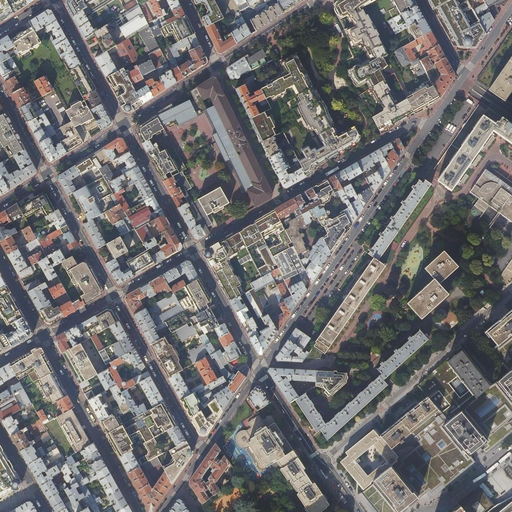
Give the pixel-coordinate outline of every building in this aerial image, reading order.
[(0,0),(0,22),(14,13),(7,0),(6,0),(0,0)] [(22,9),(28,5),(24,0),(8,0),(7,0),(14,13),(22,9)] [(66,0),(65,4),(72,17),(83,11),(88,8),(91,15),(114,0),(66,0)] [(135,0),(124,7),(126,12),(138,4),(137,2),(136,0),(135,0)] [(172,11),(181,7),(177,0),(149,0),(148,1),(152,9),(152,10),(154,14),(155,14),(157,19),(163,16),(168,13),(166,8),(164,9),(161,10),(158,1),(160,0),(166,0),(172,10),(171,10),(171,12),(172,11)] [(207,27),(214,24),(224,19),(215,2),(214,1),(214,0),(193,0),(196,4),(196,5),(202,2),(203,1),(205,1),(204,3),(207,4),(210,11),(209,13),(211,14),(210,16),(208,15),(203,18),(204,21),(207,27)] [(219,0),(215,2),(224,19),(225,20),(232,17),(222,0),(219,0)] [(265,7),(267,6),(267,5),(266,3),(267,2),(271,0),(233,0),(239,12),(248,7),(255,10),(256,13),(265,7)] [(277,0),(276,1),(278,3),(282,11),(301,0),(277,0)] [(349,16),(349,17),(361,11),(359,9),(374,0),(339,0),(337,2),(334,4),(341,19),(347,15),(348,17),(349,16)] [(414,0),(391,0),(393,2),(394,2),(396,7),(394,8),(398,16),(399,15),(401,14),(408,10),(410,9),(417,5),(414,0)] [(476,48),(486,33),(480,23),(471,28),(463,14),(472,9),(470,5),(467,0),(451,0),(448,2),(447,0),(427,0),(433,10),(438,7),(460,47),(476,48)] [(490,26),(494,21),(490,13),(480,18),(479,16),(478,14),(480,13),(480,14),(481,14),(481,13),(488,9),(482,0),(478,0),(482,5),(476,9),(472,3),(470,5),(472,9),(480,23),(486,33),(490,26)] [(500,4),(498,0),(482,0),(488,9),(490,13),(494,21),(499,14),(500,12),(496,6),(500,4)] [(139,6),(148,23),(152,21),(153,21),(144,3),(139,6)] [(278,17),(284,14),(282,11),(278,3),(271,7),(269,8),(268,5),(267,6),(265,7),(266,8),(262,11),(262,13),(257,16),(256,17),(254,14),(253,15),(252,16),(251,18),(250,20),(251,21),(256,32),(262,28),(278,17)] [(119,28),(126,40),(131,37),(139,33),(149,27),(148,23),(139,6),(138,4),(126,12),(124,14),(129,22),(126,24),(126,22),(124,24),(124,25),(119,28)] [(388,21),(395,34),(409,27),(424,18),(421,12),(417,5),(410,9),(412,11),(409,13),(408,10),(401,14),(406,23),(403,25),(402,23),(398,25),(396,22),(402,20),(399,15),(398,16),(388,21)] [(156,19),(160,28),(186,16),(184,12),(181,7),(172,11),(174,15),(175,15),(175,16),(171,18),(170,17),(168,18),(169,19),(165,21),(163,16),(157,19),(156,19)] [(47,27),(57,21),(52,11),(48,10),(39,16),(29,22),(32,27),(36,33),(44,28),(43,26),(46,25),(47,27)] [(367,52),(382,44),(377,36),(379,35),(367,15),(366,16),(365,15),(362,10),(361,11),(349,17),(352,22),(353,22),(355,26),(351,29),(345,31),(353,46),(358,44),(362,41),(367,52)] [(77,26),(84,39),(98,31),(96,28),(94,30),(88,19),(89,19),(91,20),(93,18),(91,15),(87,17),(83,11),(72,17),(77,26)] [(160,28),(162,33),(164,36),(174,32),(177,38),(175,39),(177,43),(195,35),(191,26),(186,16),(160,28)] [(237,44),(251,35),(242,16),(234,21),(238,26),(235,28),(236,30),(231,33),(237,44)] [(424,18),(409,27),(416,40),(431,31),(430,29),(427,23),(424,18)] [(154,26),(150,28),(154,37),(162,33),(160,28),(156,19),(153,21),(152,21),(154,26)] [(47,27),(46,30),(47,31),(48,33),(55,46),(67,39),(63,31),(57,21),(47,27)] [(229,49),(237,44),(231,33),(225,36),(223,33),(221,34),(222,38),(224,37),(227,41),(223,43),(214,24),(207,27),(206,28),(218,53),(221,54),(229,49)] [(107,51),(116,46),(117,46),(112,38),(113,37),(112,35),(111,36),(106,27),(107,26),(107,25),(100,29),(98,31),(84,39),(88,46),(98,41),(105,52),(107,51)] [(17,51),(38,37),(38,36),(36,33),(32,27),(11,40),(14,47),(16,50),(17,51)] [(131,43),(118,50),(127,66),(133,63),(135,62),(148,54),(160,48),(154,37),(150,28),(149,27),(139,33),(146,46),(139,51),(136,52),(131,43)] [(359,45),(358,44),(353,46),(345,31),(351,29),(350,27),(343,30),(352,49),(359,45)] [(511,30),(477,81),(477,82),(482,85),(487,88),(504,99),(504,100),(511,105),(511,30)] [(431,31),(416,40),(403,47),(406,52),(423,42),(425,46),(420,50),(421,52),(419,54),(420,56),(427,52),(439,44),(435,38),(431,31)] [(11,40),(7,35),(0,39),(0,64),(10,58),(8,54),(5,55),(3,52),(3,51),(6,52),(14,47),(11,40)] [(200,46),(195,35),(177,43),(169,47),(172,53),(189,45),(192,51),(200,46)] [(117,46),(116,46),(118,50),(131,43),(136,52),(139,51),(131,37),(126,40),(117,46)] [(72,47),(67,39),(55,46),(62,59),(64,57),(74,52),(72,47)] [(172,70),(171,70),(177,83),(181,80),(184,78),(179,68),(176,61),(175,59),(172,53),(169,47),(167,42),(164,44),(176,68),(174,69),(173,68),(171,69),(172,70)] [(353,81),(353,82),(354,82),(355,82),(355,83),(356,83),(356,84),(357,84),(357,85),(358,86),(366,82),(368,80),(372,88),(385,80),(384,79),(385,79),(380,71),(383,69),(383,68),(383,67),(384,67),(384,66),(385,66),(385,65),(386,65),(385,63),(386,62),(383,57),(388,55),(382,44),(367,52),(371,59),(350,70),(350,71),(350,72),(350,73),(351,74),(351,75),(350,75),(350,76),(351,77),(351,78),(351,79),(352,80),(353,81)] [(441,75),(433,86),(440,98),(455,78),(454,73),(452,69),(439,44),(427,52),(429,56),(420,61),(426,72),(433,68),(433,66),(431,61),(433,60),(441,73),(441,75)] [(207,60),(200,46),(192,51),(189,52),(192,58),(194,57),(195,60),(190,62),(196,71),(206,64),(207,60)] [(418,76),(426,72),(420,61),(418,57),(417,58),(411,62),(407,54),(406,52),(403,47),(395,51),(397,55),(396,56),(400,63),(402,63),(404,66),(411,62),(418,76)] [(160,48),(148,54),(151,60),(156,70),(157,73),(162,70),(161,67),(167,64),(160,48)] [(113,63),(101,70),(104,75),(106,78),(107,77),(116,72),(124,68),(126,67),(127,66),(118,50),(115,53),(121,63),(119,64),(119,66),(116,68),(113,63)] [(95,58),(101,70),(113,63),(107,51),(95,58)] [(228,75),(231,81),(235,79),(236,79),(237,79),(238,79),(239,78),(240,77),(240,76),(267,63),(260,51),(253,56),(250,58),(248,55),(244,57),(237,62),(231,66),(230,67),(229,68),(228,69),(227,70),(227,72),(227,73),(229,75),(228,75)] [(72,70),(82,65),(79,60),(74,52),(64,57),(65,59),(72,70)] [(410,52),(407,54),(411,62),(417,58),(413,53),(411,54),(410,52)] [(298,95),(298,96),(313,87),(311,84),(311,83),(310,82),(310,81),(309,81),(307,78),(308,78),(307,76),(303,69),(299,61),(298,59),(298,58),(297,58),(297,57),(297,56),(296,56),(295,56),(295,55),(294,55),(294,56),(293,56),(292,56),(292,57),(290,58),(290,56),(281,61),(281,62),(280,63),(285,72),(284,73),(284,74),(277,77),(264,83),(266,87),(261,89),(266,99),(270,97),(271,99),(276,96),(277,97),(281,94),(281,93),(288,90),(287,89),(293,85),(294,86),(299,94),(298,95)] [(0,72),(2,77),(11,72),(10,70),(9,70),(8,70),(5,67),(9,65),(11,68),(13,67),(14,70),(17,68),(11,58),(10,58),(0,64),(0,72)] [(151,60),(137,67),(143,77),(156,70),(151,60)] [(191,74),(196,71),(190,62),(189,61),(179,68),(184,78),(191,74)] [(129,73),(126,67),(124,68),(129,77),(133,85),(142,80),(144,83),(143,83),(145,88),(137,92),(137,93),(143,105),(147,102),(154,98),(146,82),(143,77),(137,67),(135,62),(133,63),(136,69),(129,73)] [(74,81),(83,97),(96,90),(89,78),(87,74),(82,65),(72,70),(69,72),(74,81)] [(4,80),(5,82),(15,76),(20,73),(17,68),(14,70),(11,72),(2,77),(4,80)] [(177,83),(171,70),(166,73),(167,75),(167,76),(166,77),(165,75),(165,74),(160,77),(161,81),(166,90),(172,86),(177,83)] [(120,81),(116,72),(107,77),(110,83),(109,83),(111,87),(117,97),(118,98),(130,91),(130,90),(134,88),(133,85),(129,77),(126,78),(128,82),(125,84),(123,80),(120,81)] [(9,89),(12,94),(22,89),(20,86),(21,86),(20,83),(19,84),(15,76),(5,82),(9,89)] [(34,82),(43,96),(52,91),(44,77),(34,82)] [(153,78),(146,82),(154,98),(160,94),(166,90),(161,81),(159,82),(157,82),(155,83),(153,78)] [(159,112),(156,114),(163,128),(168,126),(169,128),(198,114),(195,109),(203,105),(206,112),(217,133),(212,135),(215,142),(225,162),(230,160),(235,157),(248,184),(243,187),(238,189),(237,190),(247,211),(271,197),(272,194),(241,130),(240,127),(216,79),(212,78),(191,92),(194,98),(174,108),(172,104),(167,107),(159,112)] [(385,110),(393,127),(394,126),(392,123),(403,116),(396,102),(398,101),(396,97),(385,79),(384,79),(385,80),(372,88),(381,104),(385,110)] [(244,107),(250,119),(259,114),(260,114),(255,105),(259,103),(262,107),(268,104),(266,100),(266,99),(261,89),(254,93),(255,95),(250,98),(248,95),(249,94),(245,85),(235,90),(244,107)] [(406,98),(415,114),(420,111),(427,107),(435,103),(434,102),(435,101),(436,101),(437,101),(439,100),(440,98),(433,86),(429,88),(428,86),(406,98)] [(319,135),(333,128),(334,127),(332,123),(331,124),(329,120),(330,120),(327,114),(327,113),(325,109),(323,105),(322,105),(320,100),(320,101),(316,94),(314,91),(315,91),(313,87),(298,96),(301,101),(299,102),(300,105),(298,106),(300,109),(299,109),(302,115),(305,120),(308,126),(308,125),(310,128),(312,127),(314,130),(316,129),(319,135)] [(16,102),(20,109),(30,103),(32,102),(30,99),(28,99),(27,97),(29,96),(27,91),(26,91),(24,88),(22,89),(12,94),(16,102)] [(378,104),(381,104),(372,88),(370,89),(378,104)] [(83,97),(85,101),(88,99),(91,106),(89,107),(91,111),(103,104),(100,98),(96,90),(83,97)] [(404,92),(396,97),(398,101),(396,102),(403,116),(409,113),(411,116),(415,114),(406,98),(404,92)] [(125,96),(118,100),(125,113),(127,113),(129,114),(143,105),(137,93),(128,99),(128,98),(127,98),(126,98),(125,96)] [(85,101),(66,111),(72,122),(75,128),(81,125),(84,124),(88,130),(99,125),(96,121),(96,120),(94,117),(93,115),(91,111),(89,107),(88,106),(86,102),(85,101)] [(24,116),(28,123),(38,117),(40,116),(41,115),(39,111),(35,113),(30,103),(20,109),(24,116)] [(61,142),(67,153),(75,148),(83,143),(75,128),(72,122),(66,111),(62,104),(56,107),(67,125),(61,128),(65,135),(66,135),(68,138),(61,142)] [(96,121),(99,125),(102,131),(112,125),(113,121),(109,114),(103,104),(91,111),(93,115),(98,113),(100,118),(101,118),(101,119),(100,120),(99,119),(96,121)] [(477,104),(433,169),(441,174),(437,180),(451,190),(492,130),(511,143),(511,124),(486,107),(485,109),(477,104)] [(44,114),(50,124),(51,126),(57,122),(51,110),(44,113),(44,114)] [(372,118),(381,134),(386,131),(393,127),(385,110),(372,118)] [(217,133),(206,112),(176,126),(178,130),(204,118),(212,135),(217,133)] [(250,119),(261,142),(274,136),(276,136),(272,129),(274,127),(269,117),(267,118),(264,112),(260,114),(259,114),(250,119)] [(0,175),(1,175),(0,172),(0,140),(4,148),(6,147),(9,152),(22,144),(13,128),(5,113),(0,116),(0,175)] [(31,129),(34,134),(42,129),(40,124),(43,122),(46,127),(50,124),(44,114),(41,115),(40,116),(42,120),(40,120),(39,120),(38,121),(37,119),(38,119),(38,117),(28,123),(31,129)] [(137,126),(136,132),(142,144),(149,140),(152,139),(155,144),(156,147),(147,152),(163,182),(168,179),(166,175),(170,173),(173,177),(186,169),(163,128),(156,114),(137,126)] [(42,129),(34,134),(37,139),(39,144),(50,137),(53,135),(56,134),(51,126),(50,124),(46,127),(47,130),(44,131),(43,129),(42,129)] [(299,163),(306,177),(313,173),(314,170),(314,168),(349,148),(355,145),(356,144),(356,143),(359,142),(360,136),(359,133),(355,126),(338,135),(337,132),(336,133),(333,128),(319,135),(323,141),(321,142),(324,146),(316,150),(315,148),(310,150),(308,146),(301,150),(304,156),(301,158),(302,160),(299,162),(299,163)] [(264,148),(269,158),(282,152),(280,148),(279,148),(275,141),(276,140),(274,136),(261,142),(264,148)] [(50,137),(39,144),(45,154),(49,162),(52,163),(67,153),(61,142),(57,145),(58,147),(55,148),(53,144),(54,144),(50,137)] [(112,162),(130,152),(123,139),(119,138),(110,144),(104,148),(112,162)] [(398,138),(390,143),(398,158),(402,153),(405,149),(403,146),(401,147),(400,145),(402,144),(398,138)] [(149,140),(142,144),(145,149),(147,152),(156,147),(155,144),(152,146),(149,140)] [(390,143),(379,149),(390,170),(395,163),(398,158),(390,143)] [(7,153),(10,158),(25,150),(22,144),(9,152),(7,153)] [(112,162),(104,148),(97,152),(83,161),(75,166),(81,175),(95,165),(96,167),(98,169),(99,169),(112,162)] [(379,149),(369,155),(373,164),(374,164),(379,161),(381,163),(380,164),(382,167),(380,168),(379,169),(378,169),(378,170),(377,171),(382,181),(386,175),(390,170),(379,149)] [(18,154),(24,163),(23,166),(23,167),(14,172),(8,162),(11,161),(12,162),(15,160),(13,156),(10,158),(0,163),(0,172),(1,175),(10,190),(36,174),(37,170),(32,162),(25,150),(18,154)] [(130,152),(112,162),(99,169),(103,177),(107,183),(115,179),(110,170),(118,165),(118,166),(119,165),(123,163),(125,162),(127,166),(126,167),(125,166),(122,167),(123,169),(121,170),(123,175),(138,167),(134,159),(130,152)] [(282,152),(269,158),(276,174),(287,169),(290,168),(288,164),(286,164),(283,157),(284,156),(282,152)] [(369,155),(357,162),(362,173),(363,174),(364,173),(364,172),(367,170),(367,171),(371,169),(370,168),(375,166),(374,164),(373,164),(369,155)] [(225,162),(238,189),(243,187),(230,160),(225,162)] [(351,165),(343,170),(348,179),(350,183),(353,181),(352,179),(355,177),(354,176),(355,175),(356,176),(357,176),(362,173),(357,162),(351,165)] [(287,169),(276,174),(283,187),(287,188),(306,177),(299,163),(296,165),(299,170),(295,172),(295,173),(293,174),(288,175),(287,173),(288,173),(287,169)] [(81,175),(75,166),(60,176),(59,180),(64,189),(68,196),(73,193),(77,191),(71,181),(81,175)] [(141,173),(138,167),(123,175),(115,179),(107,183),(109,186),(110,185),(111,185),(111,186),(113,189),(111,190),(114,194),(123,189),(121,186),(122,186),(122,185),(121,182),(122,181),(123,181),(126,179),(125,177),(127,176),(129,176),(132,180),(131,181),(128,183),(127,184),(128,186),(132,184),(134,183),(144,178),(141,173)] [(196,186),(186,169),(173,177),(176,182),(179,187),(181,191),(187,202),(191,200),(186,191),(196,186)] [(340,172),(335,175),(339,183),(344,181),(344,182),(346,181),(346,180),(348,179),(343,170),(340,172)] [(471,191),(485,170),(469,192),(470,192),(471,191)] [(494,177),(485,170),(471,191),(470,192),(479,198),(481,200),(480,201),(481,202),(482,202),(483,202),(484,202),(485,202),(485,201),(486,201),(486,200),(490,202),(488,205),(511,221),(511,196),(510,195),(511,191),(511,189),(503,183),(502,186),(492,179),(494,177)] [(370,188),(374,194),(378,188),(382,181),(377,171),(365,178),(367,181),(369,185),(371,183),(372,185),(370,187),(370,188)] [(0,196),(2,195),(10,190),(1,175),(0,175),(0,196)] [(332,177),(327,179),(332,190),(337,187),(338,189),(337,190),(337,192),(342,189),(342,188),(339,183),(335,175),(332,177)] [(77,191),(73,193),(89,221),(102,214),(103,214),(106,212),(120,204),(114,194),(111,190),(109,186),(107,183),(103,177),(87,185),(77,191)] [(168,179),(163,182),(168,190),(171,196),(181,191),(179,187),(177,188),(175,185),(175,184),(175,183),(176,182),(173,177),(168,179)] [(503,183),(494,177),(492,179),(502,186),(503,183)] [(149,188),(144,178),(134,183),(143,198),(138,201),(140,204),(154,196),(149,188)] [(320,184),(312,188),(321,204),(309,211),(313,219),(317,217),(322,226),(324,227),(327,232),(322,236),(331,255),(338,246),(352,226),(344,211),(341,212),(342,215),(333,220),(329,219),(328,215),(329,214),(330,213),(329,211),(327,210),(325,211),(324,208),(325,204),(329,202),(331,197),(328,192),(332,190),(327,179),(320,184)] [(374,258),(326,326),(338,334),(385,266),(386,265),(384,263),(383,265),(378,261),(378,260),(430,184),(431,185),(431,184),(424,179),(424,180),(423,183),(418,180),(417,180),(418,181),(415,185),(414,187),(412,186),(411,188),(413,189),(405,201),(405,200),(403,202),(402,201),(401,203),(402,204),(394,216),(393,217),(391,216),(390,218),(392,220),(387,227),(386,227),(386,228),(383,232),(382,234),(380,233),(379,235),(381,236),(373,248),(372,248),(371,249),(369,248),(368,250),(370,252),(369,254),(368,253),(368,254),(374,258)] [(123,189),(114,194),(120,204),(122,208),(125,212),(130,209),(121,194),(125,192),(125,193),(134,188),(132,184),(128,186),(123,189)] [(350,204),(357,217),(360,213),(363,209),(356,195),(352,187),(351,184),(342,188),(342,189),(348,199),(354,196),(354,197),(353,198),(353,199),(355,198),(356,201),(350,204)] [(228,201),(221,188),(217,190),(224,203),(228,201)] [(309,211),(321,204),(312,188),(304,193),(293,199),(299,208),(301,211),(303,214),(309,211)] [(356,195),(363,209),(368,201),(374,194),(370,188),(356,195)] [(344,211),(352,226),(357,217),(350,204),(348,199),(342,189),(337,192),(344,203),(345,203),(348,208),(344,211)] [(224,203),(217,190),(214,192),(213,190),(204,196),(205,197),(199,201),(206,213),(212,210),(213,211),(222,206),(221,205),(224,203)] [(175,203),(178,208),(188,203),(187,202),(181,191),(171,196),(175,203)] [(18,206),(24,216),(40,207),(46,217),(56,211),(46,194),(44,195),(43,193),(18,206)] [(158,203),(154,196),(140,204),(130,209),(125,212),(127,217),(131,223),(132,224),(149,215),(151,214),(149,210),(150,209),(148,206),(150,205),(153,205),(156,211),(161,209),(158,203)] [(481,200),(479,198),(474,205),(483,212),(488,205),(490,202),(486,200),(486,201),(485,201),(485,202),(484,202),(483,202),(482,202),(481,202),(480,201),(481,200)] [(274,210),(282,225),(285,223),(282,217),(293,211),(297,217),(303,214),(301,211),(299,208),(293,199),(284,204),(274,210)] [(193,203),(191,200),(187,202),(188,203),(189,206),(193,213),(198,221),(200,224),(202,229),(204,232),(205,234),(206,235),(210,233),(206,227),(211,224),(206,213),(199,201),(198,200),(193,203)] [(22,217),(24,216),(18,206),(17,203),(12,207),(5,211),(10,220),(13,219),(14,221),(17,219),(16,217),(17,217),(18,219),(20,218),(21,217),(20,215),(21,215),(22,217)] [(189,206),(188,203),(178,208),(185,221),(192,235),(202,229),(200,224),(196,227),(195,224),(196,224),(195,222),(198,221),(193,213),(191,214),(188,207),(189,206)] [(120,204),(106,212),(113,225),(115,224),(121,236),(129,232),(131,231),(127,225),(131,223),(127,217),(121,220),(116,211),(122,208),(120,204)] [(163,213),(161,209),(156,211),(152,214),(151,214),(149,215),(132,224),(135,229),(143,243),(147,241),(150,240),(153,238),(145,225),(149,223),(164,215),(163,213)] [(46,217),(45,217),(46,220),(52,217),(55,222),(63,217),(61,215),(58,210),(56,211),(46,217)] [(255,221),(263,237),(268,234),(269,236),(277,231),(282,242),(282,244),(275,247),(275,246),(269,250),(273,257),(286,250),(293,246),(282,225),(274,210),(264,216),(255,221)] [(0,228),(4,226),(3,224),(6,222),(6,221),(7,221),(7,220),(8,220),(9,223),(11,222),(10,220),(5,211),(0,214),(0,228)] [(282,225),(293,246),(300,260),(305,258),(309,260),(312,261),(322,268),(328,259),(331,255),(322,236),(313,248),(314,248),(311,252),(308,249),(307,250),(301,239),(301,238),(303,237),(304,235),(303,234),(302,233),(299,234),(298,231),(299,228),(302,227),(303,228),(304,229),(306,228),(306,226),(305,225),(310,223),(311,220),(313,219),(309,211),(303,214),(297,217),(285,223),(282,225)] [(89,221),(84,224),(87,230),(96,247),(98,249),(106,244),(95,223),(105,218),(103,214),(102,214),(89,221)] [(168,222),(164,215),(149,223),(151,227),(157,223),(158,225),(155,227),(156,228),(160,234),(171,228),(168,222)] [(53,222),(57,230),(67,225),(65,222),(63,217),(55,222),(53,222)] [(258,269),(262,277),(270,273),(278,268),(273,257),(269,250),(263,237),(255,221),(242,229),(238,231),(245,245),(247,247),(255,243),(266,265),(258,269)] [(0,239),(0,242),(11,236),(13,235),(17,233),(11,222),(9,223),(4,226),(0,228),(0,234),(8,230),(6,227),(8,226),(12,232),(2,237),(1,239),(0,239)] [(38,241),(43,250),(46,256),(57,251),(51,240),(62,233),(63,235),(63,237),(63,238),(63,239),(64,239),(65,239),(67,238),(69,244),(75,240),(72,233),(67,225),(57,230),(46,236),(38,241)] [(30,243),(35,239),(37,239),(34,233),(29,226),(22,230),(30,243)] [(181,250),(181,246),(171,228),(160,234),(154,237),(158,244),(160,248),(166,258),(174,254),(181,250)] [(34,233),(37,239),(38,241),(46,236),(42,229),(36,232),(34,233)] [(135,229),(131,231),(129,232),(137,247),(143,243),(135,229)] [(202,229),(192,235),(194,238),(194,239),(196,239),(198,239),(206,235),(205,234),(203,235),(202,233),(204,232),(202,229)] [(228,258),(234,254),(240,252),(239,249),(245,245),(238,231),(225,238),(212,246),(206,250),(204,256),(209,265),(215,275),(222,288),(229,300),(240,296),(243,295),(238,287),(241,285),(238,280),(236,275),(235,276),(230,269),(227,262),(228,258)] [(0,242),(3,248),(7,255),(18,249),(11,236),(0,242)] [(110,243),(107,244),(115,258),(117,258),(122,255),(128,251),(120,237),(110,243)] [(147,241),(143,243),(147,249),(147,250),(158,244),(154,237),(153,238),(150,240),(151,242),(149,243),(147,241)] [(30,243),(24,246),(28,252),(39,246),(35,239),(30,243)] [(75,240),(69,244),(62,248),(64,251),(68,249),(69,250),(78,245),(77,244),(75,240)] [(13,265),(17,274),(28,268),(22,257),(24,256),(20,248),(18,249),(7,255),(13,265)] [(151,253),(149,254),(156,264),(162,261),(166,258),(160,248),(158,249),(160,251),(156,253),(155,252),(154,253),(154,254),(153,255),(151,253)] [(52,267),(62,262),(65,260),(60,249),(57,251),(46,256),(47,257),(48,259),(51,257),(54,263),(51,265),(52,267)] [(128,265),(134,276),(139,273),(156,264),(149,254),(147,250),(147,249),(126,262),(128,265)] [(273,257),(278,268),(284,281),(287,279),(298,274),(286,250),(273,257)] [(432,260),(423,268),(433,279),(407,304),(421,319),(438,303),(447,294),(438,284),(445,276),(446,275),(456,265),(442,250),(432,260)] [(30,267),(33,265),(38,262),(44,259),(40,252),(29,258),(32,264),(29,265),(30,267)] [(122,255),(117,258),(122,266),(123,266),(123,267),(125,266),(128,265),(126,262),(122,255)] [(80,296),(85,305),(101,296),(101,295),(102,294),(103,293),(103,292),(103,291),(103,290),(90,266),(88,267),(87,264),(85,265),(84,264),(83,263),(78,266),(72,256),(65,260),(62,262),(80,296)] [(38,262),(49,280),(57,276),(55,273),(53,274),(52,272),(54,270),(52,267),(51,265),(49,266),(47,264),(50,262),(48,259),(47,257),(45,258),(44,259),(38,262)] [(115,258),(106,264),(109,270),(111,273),(119,268),(120,268),(115,258)] [(305,258),(300,260),(304,267),(309,260),(305,258)] [(509,282),(511,279),(511,259),(502,274),(509,282)] [(185,273),(191,283),(199,278),(190,262),(186,261),(176,267),(181,276),(185,273)] [(305,270),(312,283),(318,274),(322,268),(312,261),(305,270)] [(17,274),(20,279),(34,272),(34,271),(36,270),(33,265),(30,267),(28,268),(17,274)] [(119,268),(111,273),(116,283),(120,285),(127,281),(134,276),(128,265),(125,266),(127,268),(128,269),(121,272),(119,268)] [(162,275),(167,283),(181,276),(176,267),(170,270),(162,275)] [(278,268),(270,273),(274,281),(277,287),(291,314),(294,309),(296,305),(292,296),(286,299),(284,295),(286,295),(285,294),(286,293),(282,285),(286,283),(284,281),(278,268)] [(262,277),(251,283),(254,289),(255,292),(274,281),(270,273),(262,277)] [(507,284),(509,282),(502,274),(500,276),(507,284)] [(174,293),(173,293),(170,288),(167,283),(162,275),(157,278),(149,282),(156,294),(159,292),(160,293),(163,291),(162,290),(164,289),(163,287),(164,286),(168,292),(170,295),(174,293)] [(186,285),(184,287),(189,296),(179,302),(184,311),(194,305),(199,314),(209,308),(207,304),(209,303),(208,302),(210,301),(210,300),(210,299),(210,298),(199,278),(191,283),(186,285)] [(287,279),(284,281),(286,283),(288,288),(293,285),(290,281),(287,279)] [(170,288),(173,293),(184,287),(186,285),(183,280),(170,288)] [(292,296),(296,305),(302,297),(307,290),(302,281),(293,285),(288,288),(292,296)] [(25,287),(28,292),(37,287),(36,285),(35,285),(34,283),(33,283),(32,282),(25,287)] [(28,292),(38,311),(51,305),(51,304),(49,300),(47,301),(42,290),(48,287),(45,282),(37,287),(28,292)] [(49,289),(54,299),(66,292),(61,282),(49,289)] [(156,294),(149,282),(126,296),(125,298),(125,299),(134,315),(145,309),(141,301),(139,302),(138,300),(139,299),(140,300),(147,296),(148,296),(149,298),(156,294)] [(0,303),(13,296),(7,285),(0,289),(0,303)] [(279,304),(283,313),(271,320),(278,332),(291,314),(277,287),(271,290),(275,297),(277,296),(278,299),(275,300),(278,305),(279,304)] [(243,295),(240,296),(242,299),(245,304),(246,307),(248,311),(252,318),(254,321),(261,317),(265,325),(268,323),(269,326),(260,331),(260,332),(262,335),(268,346),(273,339),(278,332),(271,320),(267,313),(265,315),(262,311),(265,309),(258,297),(255,292),(254,289),(243,295)] [(490,296),(483,289),(480,292),(487,299),(490,296)] [(179,302),(174,293),(170,295),(148,307),(152,315),(158,311),(159,311),(175,302),(177,306),(160,315),(154,318),(155,320),(154,321),(156,324),(157,324),(158,326),(184,311),(179,302)] [(264,294),(258,297),(265,309),(267,312),(272,309),(264,294)] [(0,303),(0,309),(1,308),(4,313),(5,313),(5,314),(7,313),(8,314),(10,313),(16,322),(24,317),(13,296),(0,303)] [(72,303),(76,310),(80,308),(85,305),(80,296),(75,299),(76,301),(72,303)] [(240,296),(229,300),(232,307),(236,313),(246,307),(245,304),(242,305),(240,300),(242,299),(240,296)] [(59,307),(64,317),(70,313),(76,310),(72,303),(71,301),(59,307)] [(51,305),(38,311),(45,323),(51,324),(51,325),(58,320),(64,317),(58,305),(53,308),(53,307),(52,307),(51,305)] [(110,326),(120,321),(113,308),(107,306),(102,309),(94,314),(100,324),(100,325),(103,330),(110,326)] [(246,307),(236,313),(239,319),(241,324),(250,319),(246,312),(248,311),(246,307)] [(194,328),(200,337),(205,334),(212,330),(219,326),(209,308),(199,314),(196,315),(201,324),(194,328)] [(507,369),(508,371),(496,381),(491,385),(476,398),(466,407),(462,410),(449,420),(442,413),(439,416),(414,436),(418,441),(423,447),(418,450),(414,446),(407,452),(399,459),(401,462),(398,465),(395,467),(393,465),(392,466),(383,473),(374,480),(372,481),(361,490),(365,495),(365,496),(366,497),(366,496),(367,498),(368,499),(374,506),(373,506),(374,507),(376,509),(376,510),(378,511),(401,511),(402,511),(403,510),(404,509),(406,507),(406,508),(407,507),(403,503),(406,501),(409,498),(412,496),(415,494),(418,497),(419,496),(422,494),(424,492),(425,491),(427,493),(428,494),(430,495),(432,495),(433,494),(434,494),(436,492),(437,492),(436,491),(437,490),(438,490),(439,489),(440,488),(441,488),(444,486),(446,484),(448,482),(448,483),(449,482),(452,479),(458,474),(458,475),(459,474),(460,473),(461,472),(461,473),(461,472),(467,467),(470,465),(471,465),(470,464),(472,463),(473,463),(473,462),(475,460),(470,454),(469,453),(468,451),(465,447),(464,447),(462,445),(463,444),(462,443),(466,439),(469,442),(473,447),(475,445),(477,444),(477,443),(479,445),(480,446),(484,451),(485,452),(487,450),(488,451),(488,450),(490,448),(490,449),(491,448),(499,441),(500,441),(502,439),(503,438),(511,431),(511,430),(511,308),(509,310),(486,330),(497,343),(490,350),(507,369)] [(145,309),(134,315),(139,325),(144,333),(155,327),(145,309)] [(189,319),(184,311),(158,326),(157,326),(155,327),(144,333),(148,340),(150,345),(160,339),(156,332),(166,327),(169,330),(161,334),(163,338),(191,323),(189,319)] [(83,336),(85,340),(90,337),(87,331),(100,324),(94,314),(86,319),(76,324),(83,336)] [(192,324),(197,322),(195,316),(189,319),(191,323),(192,324)] [(24,317),(16,322),(12,323),(11,324),(12,326),(13,325),(14,328),(15,327),(16,329),(17,330),(17,332),(15,332),(14,333),(13,331),(10,333),(7,334),(6,333),(4,328),(2,329),(12,347),(21,342),(32,336),(33,332),(24,317)] [(11,324),(12,323),(9,318),(8,319),(7,321),(5,321),(4,323),(1,322),(0,323),(0,330),(2,329),(4,328),(11,324)] [(250,319),(241,324),(246,331),(249,338),(258,333),(255,329),(256,328),(257,329),(258,328),(254,321),(252,318),(250,319)] [(118,341),(128,336),(125,329),(120,321),(110,326),(118,341)] [(73,347),(78,344),(76,340),(75,341),(74,339),(75,337),(77,336),(78,337),(80,337),(83,336),(76,324),(71,327),(65,331),(70,341),(71,343),(73,347)] [(224,324),(219,326),(212,330),(214,333),(216,331),(218,336),(216,337),(216,338),(215,339),(216,340),(219,338),(229,332),(227,329),(224,324)] [(97,334),(103,330),(100,325),(94,329),(97,334)] [(163,338),(160,339),(150,345),(157,357),(166,373),(169,378),(179,372),(195,363),(205,358),(207,357),(205,353),(209,352),(205,346),(200,337),(193,326),(190,328),(188,325),(163,338)] [(338,334),(326,326),(315,342),(316,342),(327,350),(338,334)] [(296,328),(292,333),(288,340),(303,350),(311,338),(296,328)] [(0,347),(3,353),(12,347),(2,329),(0,330),(0,347)] [(299,397),(295,400),(296,400),(316,432),(317,433),(321,429),(324,434),(323,434),(327,440),(328,440),(328,439),(333,434),(351,418),(380,392),(387,386),(388,386),(383,380),(384,379),(385,379),(385,378),(386,377),(387,376),(427,340),(428,340),(428,339),(419,330),(419,331),(419,332),(412,338),(412,337),(410,339),(409,338),(407,339),(409,341),(398,350),(396,352),(395,350),(393,352),(395,353),(384,363),(383,364),(381,363),(379,365),(381,366),(377,370),(376,369),(381,375),(379,376),(378,376),(378,377),(373,382),(372,382),(369,385),(368,386),(362,392),(361,392),(358,395),(357,396),(351,402),(350,402),(346,405),(347,406),(346,406),(339,413),(338,412),(335,415),(336,416),(328,423),(327,422),(325,424),(321,417),(322,417),(319,413),(319,414),(318,413),(313,405),(313,404),(311,401),(310,401),(305,394),(306,393),(305,393),(299,397)] [(58,348),(61,353),(73,347),(71,343),(69,344),(69,343),(67,343),(66,342),(68,341),(69,341),(69,342),(70,341),(65,331),(55,337),(54,340),(58,348)] [(232,338),(229,332),(219,338),(224,347),(234,342),(232,338)] [(258,333),(249,338),(254,347),(258,354),(260,354),(262,355),(268,346),(262,335),(259,336),(258,333)] [(91,337),(99,351),(104,348),(96,334),(91,337)] [(210,343),(205,334),(200,337),(205,346),(210,343)] [(99,351),(106,365),(135,349),(132,343),(128,336),(118,341),(115,343),(112,344),(104,348),(99,351)] [(306,351),(305,353),(303,351),(304,350),(303,350),(288,340),(282,348),(275,357),(277,361),(302,362),(309,353),(306,351)] [(210,343),(205,346),(211,355),(216,352),(211,344),(213,343),(212,342),(210,343)] [(237,346),(234,342),(224,347),(226,351),(222,353),(220,350),(216,352),(211,355),(213,358),(215,357),(216,359),(238,348),(237,346)] [(327,350),(316,342),(314,346),(325,353),(327,350)] [(70,369),(89,359),(80,343),(78,344),(73,347),(61,353),(67,363),(70,369)] [(442,413),(449,420),(462,410),(466,407),(476,398),(491,385),(490,385),(489,382),(487,380),(485,378),(483,375),(471,359),(468,356),(463,349),(461,347),(436,370),(433,373),(418,386),(426,396),(442,413)] [(29,374),(34,382),(40,379),(54,371),(46,357),(45,357),(43,353),(44,352),(42,349),(36,348),(26,354),(17,358),(9,363),(16,375),(18,380),(29,374)] [(229,385),(234,394),(238,390),(240,386),(249,373),(249,369),(246,363),(236,369),(234,369),(231,366),(227,362),(242,355),(238,348),(216,359),(214,361),(223,376),(226,380),(228,377),(232,380),(231,381),(228,379),(228,380),(230,382),(228,384),(229,385)] [(135,349),(106,365),(108,369),(110,373),(115,381),(117,384),(121,392),(128,389),(129,388),(150,376),(148,371),(139,376),(139,375),(126,382),(125,382),(125,381),(124,381),(123,381),(116,370),(116,369),(117,368),(117,367),(117,366),(124,362),(123,361),(129,358),(135,367),(134,368),(137,372),(146,368),(135,349)] [(205,358),(195,363),(207,385),(218,379),(205,358)] [(97,375),(98,374),(89,359),(70,369),(75,378),(79,385),(87,380),(97,375)] [(0,376),(3,382),(16,375),(9,363),(3,367),(0,368),(0,376)] [(279,388),(289,403),(295,400),(299,397),(289,382),(290,380),(316,382),(317,370),(270,368),(268,371),(279,388)] [(110,373),(108,369),(98,374),(97,375),(106,391),(110,388),(117,384),(115,381),(112,382),(108,374),(110,373)] [(322,371),(317,370),(316,382),(315,386),(323,387),(323,388),(324,388),(326,391),(324,392),(328,397),(331,395),(332,395),(333,395),(335,393),(327,384),(328,371),(322,371)] [(54,371),(40,379),(41,382),(44,386),(42,387),(47,398),(48,397),(49,396),(51,400),(53,403),(56,401),(67,395),(66,392),(54,371)] [(337,371),(328,371),(327,384),(335,393),(347,383),(348,373),(339,372),(338,372),(337,371)] [(179,372),(169,378),(175,389),(181,400),(204,387),(202,383),(191,389),(192,391),(190,392),(179,372)] [(162,397),(150,376),(129,388),(131,390),(138,386),(137,385),(140,384),(151,404),(151,405),(150,405),(150,406),(149,407),(150,408),(150,409),(164,401),(162,397)] [(218,379),(207,385),(212,392),(213,391),(212,389),(225,382),(226,384),(228,383),(227,382),(226,380),(223,376),(218,379)] [(89,384),(87,380),(79,385),(81,389),(89,384)] [(13,385),(11,386),(11,387),(7,389),(11,396),(23,388),(19,382),(14,385),(13,385)] [(0,401),(11,396),(7,389),(0,392),(0,389),(4,387),(2,384),(0,385),(0,401)] [(121,392),(117,384),(110,388),(113,394),(112,395),(115,400),(116,400),(119,406),(127,402),(122,393),(121,394),(121,395),(120,396),(118,393),(119,392),(120,392),(121,392)] [(204,387),(181,400),(186,409),(191,418),(191,417),(199,411),(198,409),(199,408),(198,407),(199,406),(198,405),(198,402),(200,401),(203,408),(206,405),(207,404),(215,398),(213,395),(212,392),(207,385),(204,387)] [(229,385),(213,395),(215,398),(223,411),(229,402),(234,394),(229,385)] [(252,392),(248,398),(252,404),(254,408),(257,406),(257,405),(258,404),(258,405),(259,405),(260,405),(259,406),(261,409),(271,402),(260,386),(256,386),(252,392)] [(32,404),(23,388),(11,396),(0,401),(0,416),(2,421),(18,412),(23,409),(32,404)] [(127,391),(128,389),(121,392),(122,393),(127,402),(132,412),(135,411),(138,416),(147,410),(146,407),(143,403),(137,406),(133,399),(131,398),(127,391)] [(88,401),(95,397),(92,390),(84,394),(88,401)] [(113,415),(112,413),(109,414),(106,408),(108,406),(106,402),(103,403),(100,397),(102,395),(101,393),(95,397),(88,401),(94,413),(100,422),(113,415)] [(71,401),(67,395),(56,401),(61,410),(60,411),(60,410),(57,412),(56,414),(55,415),(56,417),(71,408),(74,407),(71,401)] [(410,430),(412,432),(411,432),(414,436),(439,416),(442,413),(426,396),(413,406),(412,407),(409,410),(407,411),(398,419),(393,422),(386,428),(380,433),(380,432),(379,431),(378,432),(377,432),(376,432),(373,428),(372,429),(368,433),(368,434),(341,457),(350,468),(351,467),(352,469),(354,468),(359,474),(359,479),(365,486),(371,481),(370,481),(372,479),(374,480),(383,473),(392,466),(393,465),(392,463),(397,459),(395,457),(398,456),(391,448),(392,448),(391,447),(397,441),(399,440),(401,442),(404,439),(402,438),(405,435),(410,431),(410,430)] [(199,411),(191,417),(196,426),(199,433),(199,432),(200,433),(201,434),(202,434),(204,434),(205,435),(206,434),(207,433),(210,429),(211,429),(211,428),(210,428),(210,427),(214,422),(216,418),(217,419),(218,418),(221,414),(223,411),(215,398),(207,404),(214,413),(211,416),(207,420),(206,418),(205,418),(203,414),(201,410),(199,411)] [(173,417),(164,401),(150,409),(147,410),(138,416),(135,417),(129,420),(131,424),(141,418),(142,419),(143,418),(146,417),(156,436),(167,430),(177,425),(173,417)] [(132,412),(127,402),(119,406),(111,410),(112,413),(113,415),(100,422),(103,429),(106,433),(117,427),(129,420),(135,417),(132,412)] [(36,412),(32,404),(23,409),(25,412),(28,410),(34,419),(30,421),(32,424),(40,419),(36,412)] [(75,453),(85,447),(91,444),(71,408),(56,417),(55,417),(75,453)] [(42,409),(36,412),(40,419),(43,424),(49,420),(47,418),(42,409)] [(18,412),(2,421),(7,429),(11,436),(20,431),(16,424),(18,423),(19,424),(20,423),(20,422),(18,422),(17,420),(21,418),(18,412)] [(321,511),(320,511),(327,507),(326,506),(329,504),(321,492),(314,482),(312,483),(303,469),(305,468),(285,437),(281,440),(277,435),(281,432),(275,422),(267,427),(259,415),(247,423),(251,428),(247,431),(243,430),(242,430),(240,431),(238,432),(237,434),(236,436),(235,438),(235,440),(235,442),(236,444),(238,445),(239,447),(241,448),(243,448),(247,448),(257,462),(256,464),(257,466),(257,467),(258,468),(260,469),(261,469),(262,469),(264,469),(265,468),(266,467),(267,466),(267,464),(272,460),(273,463),(277,460),(282,467),(280,468),(287,479),(289,478),(298,492),(297,493),(308,511),(321,511)] [(154,437),(156,436),(146,417),(143,418),(152,434),(131,446),(133,449),(134,449),(139,446),(150,440),(154,437)] [(29,425),(20,431),(11,436),(16,444),(20,451),(38,441),(49,435),(48,432),(30,442),(29,441),(24,433),(25,431),(31,428),(29,425)] [(182,433),(177,425),(167,430),(176,446),(186,441),(182,433)] [(120,433),(117,427),(106,433),(109,439),(120,433)] [(163,453),(154,437),(150,440),(154,446),(151,447),(153,451),(136,460),(136,459),(137,459),(136,457),(135,458),(131,450),(130,451),(119,457),(121,460),(124,465),(128,473),(140,466),(142,465),(157,457),(163,453)] [(468,451),(473,447),(469,442),(466,439),(462,443),(463,444),(462,445),(464,447),(465,447),(468,451)] [(38,441),(20,451),(24,459),(28,464),(32,472),(35,477),(43,473),(46,471),(53,467),(51,463),(59,459),(61,462),(64,460),(64,459),(57,448),(53,450),(51,447),(45,450),(47,454),(46,454),(42,446),(40,447),(39,445),(40,444),(38,441)] [(192,451),(186,441),(176,446),(169,450),(173,457),(169,464),(165,466),(164,465),(162,466),(165,471),(172,484),(180,473),(190,459),(191,456),(192,451)] [(83,459),(85,458),(98,450),(96,447),(94,442),(91,444),(85,447),(86,449),(85,449),(84,449),(81,451),(81,452),(82,454),(83,454),(84,456),(82,457),(83,459)] [(119,457),(130,451),(124,442),(114,448),(119,457)] [(196,494),(203,503),(220,490),(215,483),(217,481),(228,464),(230,464),(216,444),(190,481),(190,484),(196,494)] [(0,446),(0,499),(8,495),(19,488),(21,482),(13,469),(8,460),(1,449),(0,446)] [(86,460),(89,466),(102,458),(100,454),(98,450),(85,458),(86,460)] [(72,455),(64,459),(64,460),(66,463),(68,467),(76,463),(72,455)] [(160,463),(157,457),(142,465),(145,471),(160,463)] [(91,475),(107,466),(104,461),(102,458),(89,466),(84,468),(85,470),(86,470),(88,474),(90,473),(91,475)] [(76,463),(68,467),(71,473),(73,475),(79,471),(80,470),(78,465),(80,464),(79,461),(76,463)] [(43,473),(35,477),(42,489),(48,499),(58,493),(64,490),(68,488),(64,481),(63,481),(63,482),(59,484),(58,484),(60,488),(58,489),(55,485),(56,484),(55,482),(54,483),(52,479),(58,475),(57,474),(62,471),(65,475),(64,475),(64,477),(67,482),(68,483),(69,482),(71,486),(77,482),(74,477),(71,479),(69,474),(71,473),(68,467),(66,463),(62,466),(60,463),(53,467),(46,471),(49,474),(45,476),(43,473)] [(83,479),(77,482),(79,486),(83,493),(85,496),(90,505),(95,502),(101,499),(99,496),(94,499),(87,487),(85,484),(90,482),(98,478),(102,484),(106,490),(105,491),(108,495),(120,489),(113,476),(107,466),(91,475),(87,476),(85,478),(83,479)] [(152,488),(140,466),(128,473),(149,511),(152,511),(164,496),(172,484),(165,471),(153,488),(152,488)] [(73,475),(74,477),(77,482),(83,479),(79,471),(73,475)] [(58,493),(48,499),(53,507),(55,511),(58,511),(68,506),(75,502),(74,500),(77,498),(78,500),(85,496),(83,493),(80,494),(78,492),(77,489),(76,488),(79,486),(77,482),(71,486),(68,488),(64,490),(71,501),(70,501),(66,503),(64,500),(62,501),(58,493)] [(456,502),(464,511),(484,511),(494,504),(492,502),(479,486),(478,485),(456,502)] [(95,502),(90,505),(94,511),(115,511),(128,505),(124,496),(120,489),(108,495),(111,502),(113,501),(114,502),(115,504),(113,505),(100,511),(99,511),(98,508),(95,502)] [(484,511),(511,511),(511,494),(511,495),(509,496),(507,498),(504,499),(501,500),(499,502),(496,503),(494,504),(484,511)] [(90,505),(85,496),(78,500),(77,501),(83,510),(88,507),(90,505)] [(171,508),(168,511),(190,511),(181,498),(178,498),(171,508)] [(38,511),(36,508),(32,502),(28,500),(12,510),(13,511),(38,511)] [(464,511),(456,502),(445,511),(464,511)]
